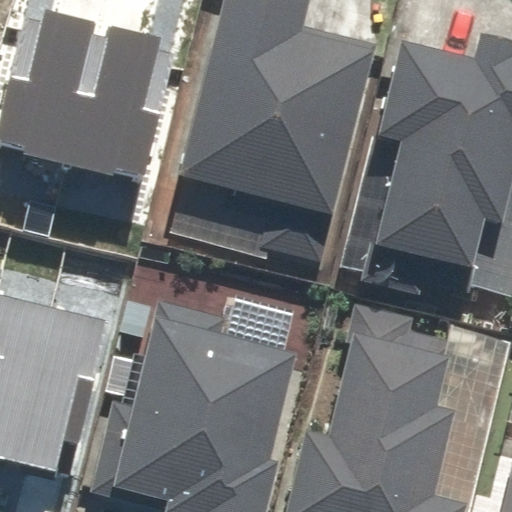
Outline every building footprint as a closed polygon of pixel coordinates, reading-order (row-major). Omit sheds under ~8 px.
[(251,256),(313,271),(365,51),(289,33),(297,0),(241,0),(239,8),(207,0),(204,0),(158,193),(260,217),(251,256)] [(22,18),(0,108),(0,145),(146,181),(177,55),(160,51),(163,38),(108,24),(105,37),(93,34),(97,21),(43,8),(39,22),(22,18)] [(509,307),(511,294),(511,72),(495,69),(498,58),(458,48),(452,73),(380,56),(329,272),(353,277),(350,289),(408,303),(410,292),(458,303),(460,295),(509,307)] [(107,319),(0,294),(0,458),(70,475),(107,319)] [(436,511),(423,510),(437,422),(423,420),(435,340),(394,334),(397,316),(350,308),(343,349),(324,346),(307,451),(284,447),(273,511),(436,511)] [(145,336),(134,333),(115,417),(98,413),(78,499),(134,511),(251,511),(284,367),(210,351),(216,323),(151,309),(145,336)] [(487,511),(511,511),(511,430),(503,429),(487,511)]
